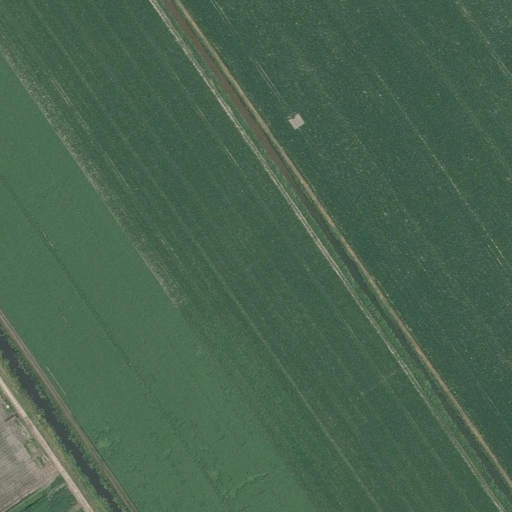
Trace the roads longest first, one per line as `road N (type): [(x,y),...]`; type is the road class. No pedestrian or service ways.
road 1 (track): [(134,511),(0,316)]
road 2 (track): [(0,383),(89,511)]
